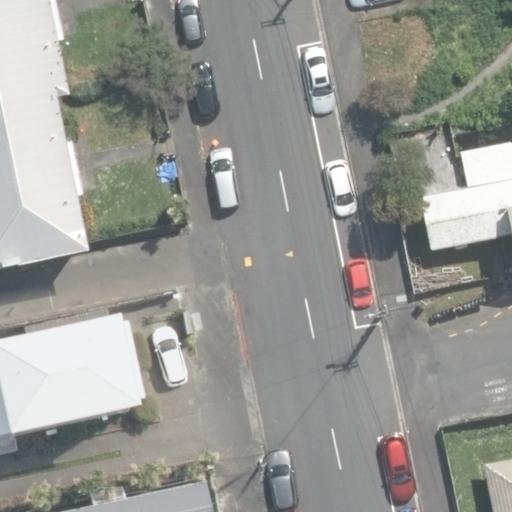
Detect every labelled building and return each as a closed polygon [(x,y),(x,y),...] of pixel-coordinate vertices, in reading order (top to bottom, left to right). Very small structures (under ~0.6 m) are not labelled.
[(0,0),(0,264),(89,246),(57,93),(70,90),(51,0),(0,0)] [(511,231),(511,236),(511,148),(511,143),(461,153),(468,185),(421,195),(432,248),(511,231)] [(5,447),(135,419),(115,328),(0,353),(0,438),(3,438),(5,447)] [(511,511),(511,455),(484,461),(493,511),(511,511)] [(208,511),(203,485),(114,504),(112,496),(93,500),(95,510),(83,511),(208,511)]
